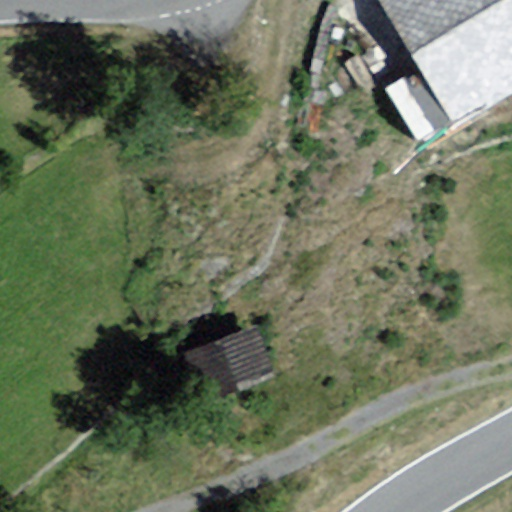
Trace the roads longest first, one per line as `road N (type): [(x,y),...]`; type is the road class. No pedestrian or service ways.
road 1 (tertiary): [(387,511),(511,441)]
road 2 (tertiary): [(132,0),(0,8)]
